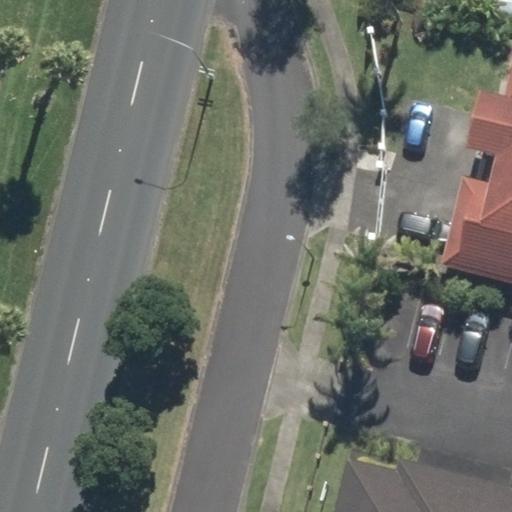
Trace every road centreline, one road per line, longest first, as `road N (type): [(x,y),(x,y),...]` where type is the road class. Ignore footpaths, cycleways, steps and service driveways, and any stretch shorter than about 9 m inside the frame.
road 1 (primary): [(160,0),(38,511)]
road 2 (residential): [(259,0),(285,96),(289,168),(206,511)]
